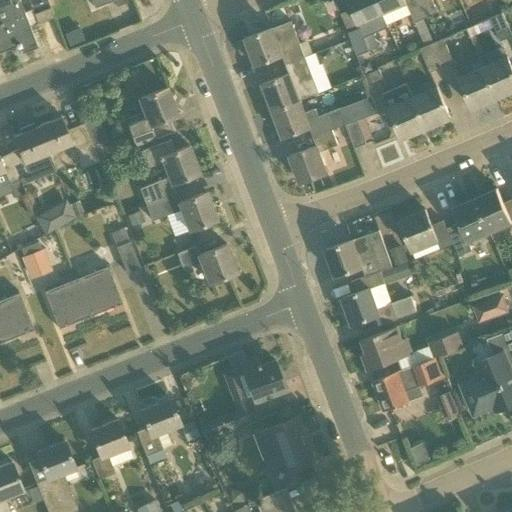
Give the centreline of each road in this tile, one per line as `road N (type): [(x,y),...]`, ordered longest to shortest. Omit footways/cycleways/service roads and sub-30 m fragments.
road 1 (residential): [(0,422),(307,305)]
road 2 (residential): [(276,226),(511,123)]
road 3 (residential): [(276,226),(199,21)]
road 4 (residential): [(381,510),(307,305)]
road 5 (residential): [(0,102),(199,21)]
road 6 (residential): [(381,510),(511,454)]
